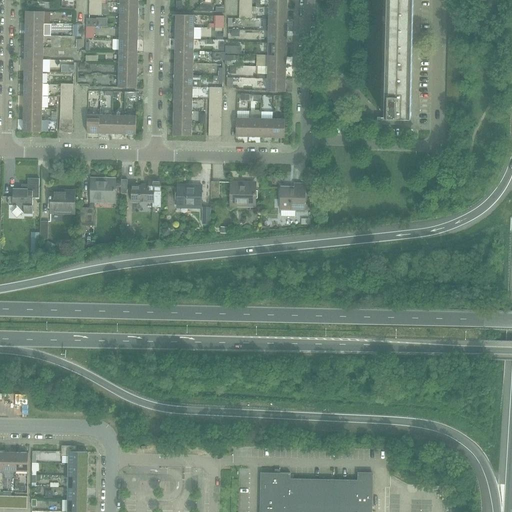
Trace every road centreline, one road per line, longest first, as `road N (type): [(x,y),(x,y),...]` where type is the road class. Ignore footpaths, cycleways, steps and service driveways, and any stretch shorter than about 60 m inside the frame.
road 1 (motorway): [(8,338),(158,407),(435,426),(481,457),(500,511)]
road 2 (motorway): [(511,166),(483,209),(424,233),(146,262),(0,289)]
road 3 (secondary): [(511,319),(0,309)]
road 4 (secondary): [(8,338),(511,352)]
road 5 (residential): [(439,0),(434,141),(321,140),(307,133)]
road 6 (residential): [(156,153),(286,157),(307,133)]
road 7 (residential): [(0,151),(156,153)]
road 8 (residential): [(156,153),(159,0)]
road 9 (residential): [(0,151),(4,0)]
road 10 (residential): [(214,511),(215,476),(204,461),(111,460)]
road 11 (residential): [(307,133),(308,0)]
road 12 (residential): [(111,460),(100,429),(0,426)]
